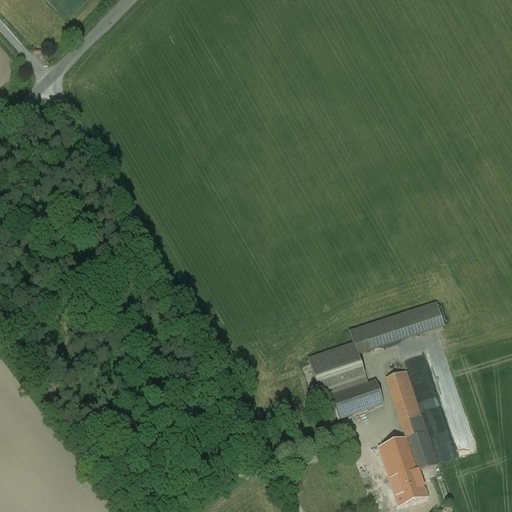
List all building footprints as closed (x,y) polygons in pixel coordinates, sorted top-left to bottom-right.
[(43,118),(38,113),(34,118),(39,123),(43,118)] [(353,346),(357,358),(444,329),(436,306),(349,335),(353,346)] [(357,358),(353,346),(309,361),(323,403),(330,400),(330,399),(367,386),(357,358)] [(386,381),(406,441),(426,434),(406,374),(386,381)] [(367,386),(330,399),(330,400),(338,422),(360,415),(383,407),(376,383),(367,386)] [(406,441),(379,450),(386,472),(395,469),(398,478),(417,472),(418,473),(427,470),(437,467),(426,434),(406,441)] [(395,469),(386,472),(398,508),(427,499),(420,480),(418,473),(417,472),(398,478),(395,469)] [(418,473),(420,480),(429,477),(427,470),(418,473)]
